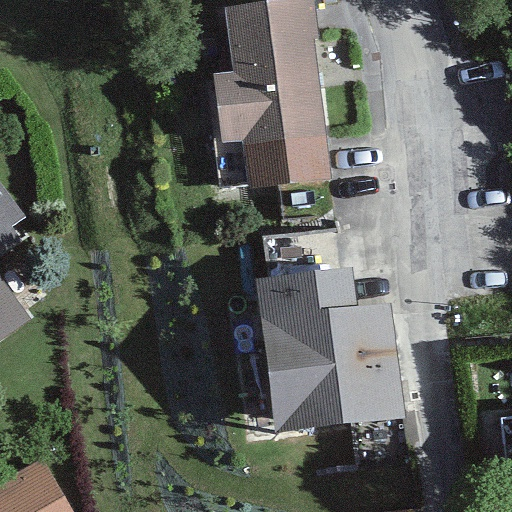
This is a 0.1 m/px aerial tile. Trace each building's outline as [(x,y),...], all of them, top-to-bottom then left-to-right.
[(249,92),(228,94),(237,158),(226,159),(231,202),(251,201),(337,195),(333,149),(332,149),(321,53),(325,53),(322,20),(241,29),(249,92)] [(0,236),(16,224),(0,200),(0,335),(12,327),(0,310),(0,249),(2,248),(0,244),(0,236)] [(284,264),(333,249),(324,220),(275,235),(284,264)] [(393,321),(351,326),(351,317),(349,304),(348,291),(277,300),(289,384),(297,382),(304,426),(402,417),(393,326),(393,321)] [(0,511),(70,511),(43,456),(0,476),(0,511)]
